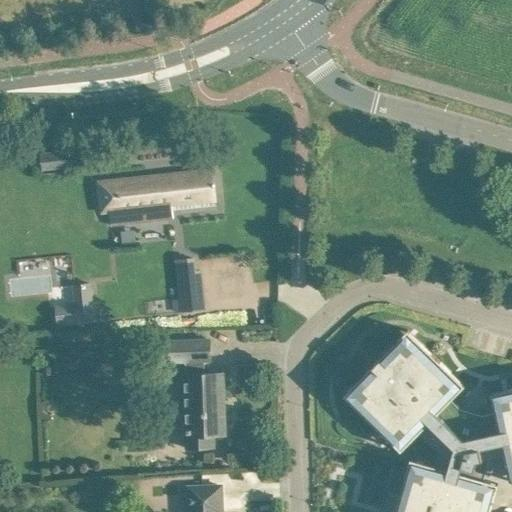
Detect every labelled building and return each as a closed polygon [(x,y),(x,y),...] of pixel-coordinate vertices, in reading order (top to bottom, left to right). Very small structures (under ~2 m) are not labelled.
[(40,154),(42,170),(69,166),(67,150),(40,154)] [(110,212),(112,225),(173,218),(172,205),(215,200),(212,170),(99,182),(102,213),(110,212)] [(21,240),(17,255),(29,258),(33,243),(21,240)] [(194,257),(175,259),(176,272),(196,270),(194,257)] [(176,272),(179,299),(173,299),(174,313),(205,310),(201,269),(196,270),(176,272)] [(74,304),(55,306),(57,324),(65,324),(65,326),(97,322),(93,288),(92,288),(91,282),(72,284),(74,304)] [(510,482),(511,481),(511,388),(491,393),(499,431),(470,437),(460,434),(438,413),(465,386),(408,330),(344,395),(402,451),(419,433),(438,452),(434,465),(411,459),(395,511),(490,511),(498,483),(460,473),(462,467),(474,470),(477,461),(504,455),(510,482)] [(170,361),(185,361),(186,374),(184,374),(185,395),(181,395),(178,401),(178,406),(179,411),(181,415),(186,415),(187,448),(214,447),(213,435),(225,435),(223,373),(204,373),(204,360),(210,360),(210,340),(170,341),(170,361)] [(0,362),(10,363),(10,350),(0,350),(0,362)] [(222,511),(221,486),(189,487),(189,511),(222,511)]
